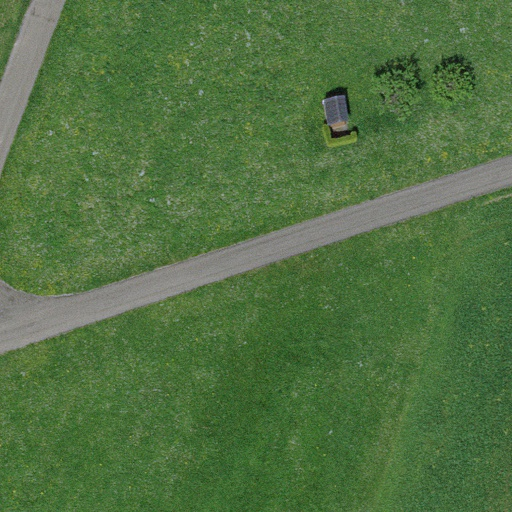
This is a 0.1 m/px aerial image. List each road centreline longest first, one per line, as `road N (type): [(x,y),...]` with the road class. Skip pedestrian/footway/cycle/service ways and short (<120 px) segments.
road 1 (unclassified): [(0,335),(511,175)]
road 2 (track): [(55,0),(0,147)]
